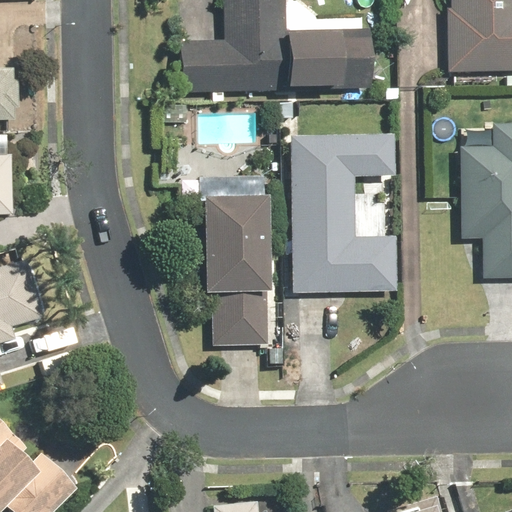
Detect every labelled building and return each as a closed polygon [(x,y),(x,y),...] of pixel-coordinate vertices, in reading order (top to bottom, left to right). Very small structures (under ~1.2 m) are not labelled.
[(286,0),(221,0),(221,42),(173,42),(173,91),(363,93),(364,32),(286,31),(286,0)] [(511,0),(448,0),(449,9),(444,9),(443,74),(503,74),(503,88),(511,88),(511,0)] [(0,125),(7,126),(9,70),(0,69),(0,125)] [(489,150),(457,150),(456,241),(480,241),(479,279),(511,278),(511,124),(489,124),(489,150)] [(390,137),(287,137),(286,296),(394,296),(394,237),(349,238),(349,181),(390,181),(390,137)] [(0,220),(8,221),(10,162),(0,161),(0,220)] [(264,184),(198,182),(195,294),(213,294),(212,348),(260,350),(264,184)] [(0,388),(1,388),(0,386),(0,345),(15,342),(11,329),(48,320),(30,255),(0,262),(0,388)] [(0,510),(1,511),(50,511),(73,489),(34,452),(27,460),(19,452),(24,448),(0,424),(0,510)] [(439,511),(434,494),(385,508),(385,511),(439,511)]
